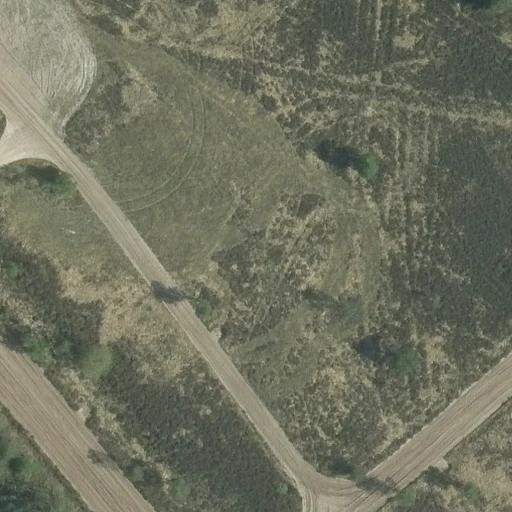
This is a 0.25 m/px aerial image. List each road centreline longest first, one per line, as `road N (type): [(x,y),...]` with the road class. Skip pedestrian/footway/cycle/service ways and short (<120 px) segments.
road 1 (unknown): [(0,92),(81,181),(326,511)]
road 2 (unknown): [(347,511),(511,374)]
road 3 (track): [(0,352),(129,511)]
